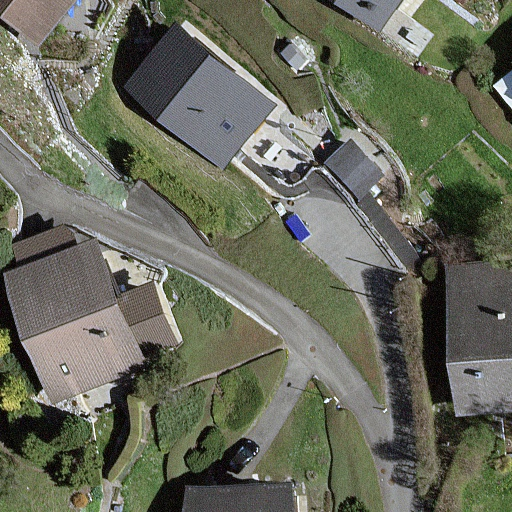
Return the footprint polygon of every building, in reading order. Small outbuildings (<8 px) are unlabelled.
[(0,0),(0,5),(43,43),(80,0),(0,0)] [(338,0),(381,30),(401,0),(338,0)] [(180,27),(130,89),(221,161),(271,100),(180,27)] [(383,175),(352,142),(329,163),(361,196),(383,175)] [(106,237),(8,274),(56,402),(160,363),(156,352),(182,343),(159,281),(127,293),(106,237)] [(511,259),(454,265),(467,411),(511,406),(511,259)] [(305,511),(303,477),(191,484),(193,511),(305,511)]
